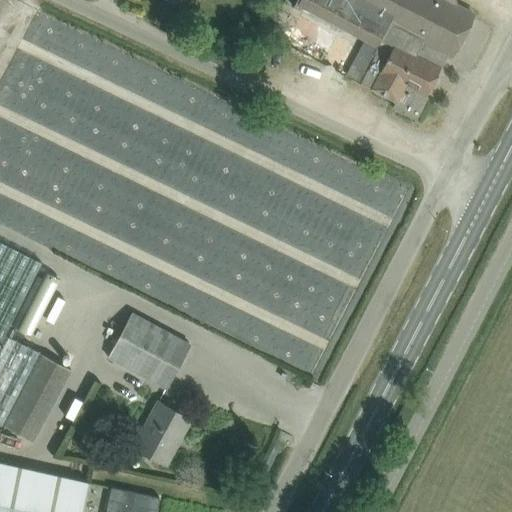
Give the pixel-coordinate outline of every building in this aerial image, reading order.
[(300,0),(298,5),(371,43),(377,46),(374,52),(376,54),(370,65),(361,83),(396,101),(393,107),(416,120),(428,98),(426,96),(440,69),(440,68),(447,54),(450,55),(450,56),(451,57),(473,14),(472,13),(471,14),(454,5),(444,0),(300,0)] [(41,261),(0,239),(0,422),(35,441),(72,367),(4,333),(41,261)] [(43,341),(64,281),(50,276),(28,336),(43,341)] [(132,313),(108,357),(166,388),(190,344),(132,313)] [(180,438),(190,419),(158,401),(134,446),(166,463),(164,461),(177,436),(180,438)] [(75,431),(82,435),(91,432),(95,425),(82,418),(75,431)] [(0,511),(81,511),(88,482),(0,461),(0,511)] [(155,511),(159,497),(111,486),(105,511),(155,511)]
